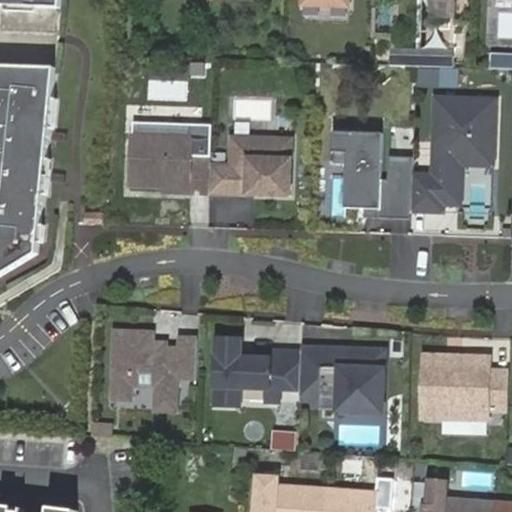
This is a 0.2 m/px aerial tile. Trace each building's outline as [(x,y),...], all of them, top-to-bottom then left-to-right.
[(0,0),(0,15),(61,18),(63,0),(0,0)] [(398,3),(376,4),(376,35),(398,35),(398,3)] [(414,56),(391,55),(391,66),(413,67),(414,56)] [(432,68),(432,57),(414,56),(413,67),(432,68)] [(455,58),(432,57),(432,68),(455,69),(455,58)] [(511,58),(496,58),(496,70),(511,70),(511,58)] [(0,236),(40,238),(56,77),(0,75),(0,236)] [(494,166),(496,99),(434,97),(432,175),(446,205),(462,206),(464,165),(494,166)] [(212,165),(212,156),(192,155),(192,135),(134,133),(132,185),(164,186),(173,186),(173,192),(211,193),(212,165)] [(414,174),(414,158),(394,158),(393,181),(383,181),(385,135),(335,133),(334,153),(349,154),(348,209),(380,210),(380,219),(412,220),(412,212),(414,174)] [(292,196),(293,139),(233,137),(232,166),(212,165),(211,193),(292,196)] [(446,205),(432,175),(414,174),(412,212),(446,213),(446,205)] [(0,284),(38,262),(40,238),(0,236),(0,284)] [(177,411),(178,378),(198,379),(199,340),(182,339),(182,351),(166,351),(166,346),(153,345),(153,335),(116,333),(114,400),(131,401),(132,386),(158,387),(157,411),(177,411)] [(301,397),(303,354),(272,353),(271,360),(255,360),(242,359),(242,354),(243,340),(219,339),(217,407),(240,407),(241,389),(270,390),(270,398),(301,399),(301,397)] [(334,411),(336,350),(303,349),(303,354),(301,397),(321,398),(321,411),(334,411)] [(383,413),(384,351),(336,350),(334,411),(383,413)] [(509,410),(511,372),(491,371),(491,358),(470,357),(469,362),(448,361),(448,356),(427,356),(425,417),(447,418),(447,413),(468,413),(468,418),(490,419),(490,409),(509,410)] [(50,394),(60,387),(46,364),(35,370),(50,394)] [(157,411),(158,387),(132,386),(131,401),(114,400),(114,409),(157,411)] [(468,430),(468,418),(468,413),(447,413),(447,418),(446,430),(468,430)] [(114,440),(115,427),(95,426),(95,438),(114,440)] [(272,449),(297,451),(297,432),(272,430),(272,449)] [(304,457),(303,469),(320,470),(321,458),(304,457)] [(343,461),(342,473),(362,475),(363,462),(343,461)] [(326,511),(328,490),(279,486),(280,473),(266,472),(264,500),(278,501),(276,511),(326,511)] [(378,493),(328,490),(326,511),(377,511),(377,508),(392,509),(394,482),(379,480),(378,493)] [(494,511),(495,505),(445,502),(446,484),(430,483),(428,508),(425,508),(424,511),(494,511)] [(276,511),(278,501),(264,500),(262,511),(276,511)]
